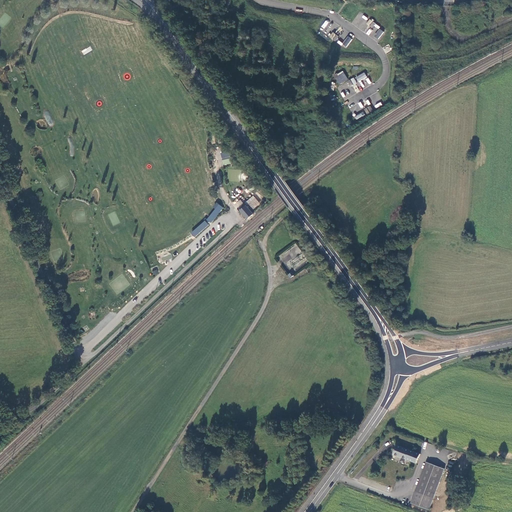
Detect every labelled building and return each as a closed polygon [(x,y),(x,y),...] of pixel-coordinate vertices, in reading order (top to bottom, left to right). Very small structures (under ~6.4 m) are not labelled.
[(370,19),(367,24),(373,28),(376,23),(370,19)] [(379,40),(384,31),(379,28),(374,37),(379,40)] [(339,37),(334,33),(330,37),(335,42),(339,37)] [(342,44),(346,47),(352,39),(347,36),(342,44)] [(339,84),(348,79),(342,70),(334,76),(339,84)] [(358,82),(367,77),(364,72),(355,77),(358,82)] [(348,81),(351,87),(357,83),(354,78),(348,81)] [(371,105),(364,109),(367,114),(374,111),(371,105)] [(230,151),(221,153),(223,165),(232,163),(230,151)] [(211,223),(223,208),(216,202),(212,207),(215,209),(206,219),(211,223)] [(244,220),(248,224),(255,217),(247,207),(246,207),(244,205),(240,209),(241,211),(241,212),(246,218),(244,220)] [(195,237),(209,225),(204,220),(190,233),(195,237)] [(296,243),(278,257),(284,265),(302,252),(296,243)] [(401,457),(412,461),(418,464),(420,460),(422,455),(399,446),(395,456),(400,458),(401,457)] [(429,511),(445,470),(427,463),(411,504),(429,511)]
